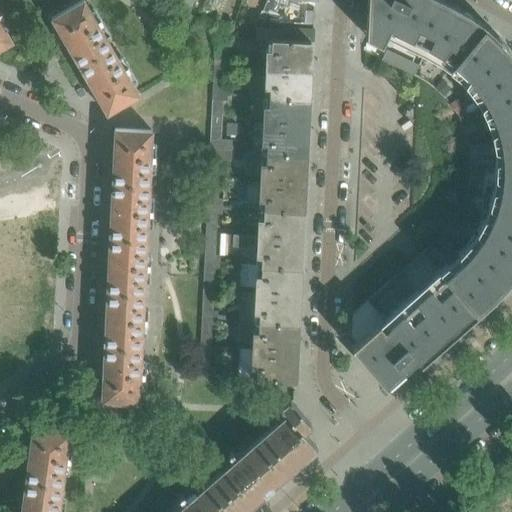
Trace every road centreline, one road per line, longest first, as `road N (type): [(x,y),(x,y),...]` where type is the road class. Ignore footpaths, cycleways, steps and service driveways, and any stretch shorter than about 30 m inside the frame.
road 1 (residential): [(390,462),(318,376),(339,0)]
road 2 (residential): [(0,421),(75,345),(87,160),(84,136),(0,97)]
road 3 (secondary): [(511,354),(390,462)]
road 4 (secondary): [(407,482),(511,394)]
